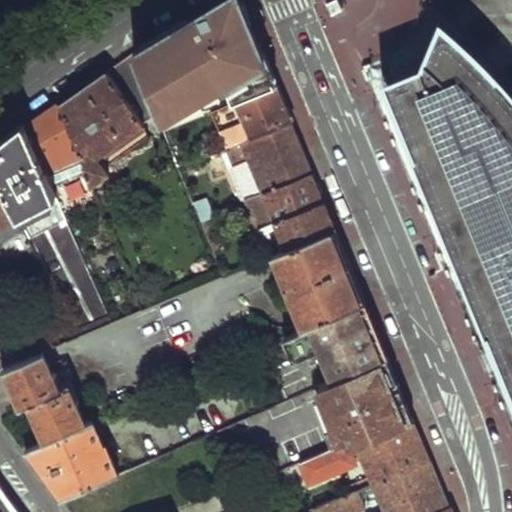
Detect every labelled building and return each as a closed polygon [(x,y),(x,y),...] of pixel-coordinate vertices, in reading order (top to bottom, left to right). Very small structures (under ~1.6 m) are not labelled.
[(241,0),(222,0),(180,25),(206,92),(218,86),(226,83),(234,102),(277,86),(241,0)] [(511,84),(510,82),(493,64),(474,45),(443,15),(424,65),(385,81),(511,385),(511,84)] [(180,25),(133,56),(157,113),(206,92),(180,25)] [(133,56),(108,73),(146,124),(158,117),(157,113),(133,56)] [(85,164),(93,186),(110,175),(97,157),(146,124),(108,73),(62,106),(81,154),(85,164)] [(222,93),(218,86),(206,92),(157,113),(158,117),(161,122),(161,123),(222,93)] [(213,110),(227,147),(292,122),(288,110),(277,86),(234,102),(213,110)] [(29,129),(46,168),(81,154),(62,106),(29,129)] [(227,147),(248,202),(313,172),(303,147),(292,122),(227,147)] [(30,240),(80,335),(114,322),(50,177),(46,168),(29,129),(0,150),(0,183),(24,228),(30,240)] [(46,168),(50,177),(85,164),(81,154),(46,168)] [(248,202),(261,230),(325,201),(315,177),(313,172),(248,202)] [(0,241),(24,228),(0,183),(0,241)] [(283,233),(289,249),(337,228),(335,225),(325,201),(261,230),(265,240),(283,233)] [(196,208),(204,226),(216,222),(208,203),(196,208)] [(204,226),(214,251),(226,246),(216,222),(204,226)] [(0,241),(0,247),(3,254),(30,240),(24,228),(0,241)] [(288,289),(305,328),(333,315),(367,301),(352,264),(337,228),(289,249),(275,254),(285,279),(278,281),(282,291),(288,289)] [(210,258),(219,278),(225,275),(216,256),(210,258)] [(333,315),(357,372),(390,357),(377,326),(367,301),(333,315)] [(0,368),(5,367),(35,354),(26,340),(6,305),(0,308),(0,368)] [(357,372),(333,315),(305,328),(286,336),(297,359),(324,348),(337,380),(357,372)] [(26,340),(35,354),(42,351),(54,346),(46,332),(26,340)] [(29,402),(47,440),(84,424),(69,387),(73,385),(63,361),(49,367),(46,359),(42,351),(35,354),(5,367),(8,374),(22,405),(29,402)] [(337,380),(322,387),(326,398),(346,443),(349,441),(352,448),(360,444),(417,420),(402,385),(395,369),(390,357),(357,372),(337,380)] [(352,485),(355,490),(432,458),(425,442),(417,420),(360,444),(366,459),(373,475),(352,485)] [(25,449),(62,499),(119,475),(105,445),(103,447),(91,421),(84,424),(47,440),(25,449)] [(303,461),(312,481),(358,462),(352,448),(349,441),(346,443),(303,461)] [(352,448),(358,462),(366,459),(360,444),(352,448)] [(316,511),(356,511),(367,507),(366,503),(382,496),(388,511),(432,511),(451,504),(442,481),(432,458),(355,490),(315,508),(316,511)] [(0,511),(20,511),(0,484),(0,511)]
